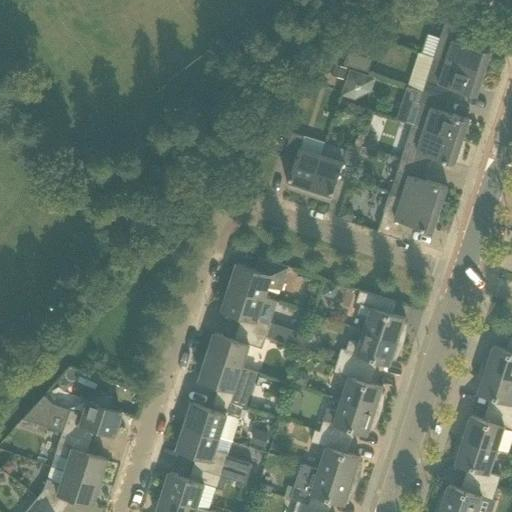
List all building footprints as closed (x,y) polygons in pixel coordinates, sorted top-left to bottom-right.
[(368,27),(370,29),(380,38),(388,30),(378,20),(376,18),(368,27)] [(447,18),(441,36),(454,40),(447,61),(485,73),(492,51),(468,43),(473,26),(447,18)] [(449,99),(453,88),(478,95),(485,73),(447,61),(435,57),(428,78),(424,91),(449,99)] [(336,64),(332,75),(345,79),(348,68),(336,64)] [(342,95),(356,99),(372,90),(376,77),(350,69),(342,95)] [(470,119),(446,111),(449,99),(424,91),(419,104),(422,104),(415,125),(425,128),(425,129),(463,141),(470,119)] [(428,167),(431,155),(456,163),(463,141),(425,129),(418,150),(406,146),(402,159),(428,167)] [(322,155),(300,148),(304,135),(292,132),(284,157),(296,161),(288,185),(310,193),(322,155)] [(347,149),(361,154),(363,147),(362,147),(350,143),(347,149)] [(332,200),(340,176),(352,180),(361,154),(347,149),(343,162),(322,155),(310,193),(332,200)] [(448,186),(424,179),(428,167),(402,159),(391,192),(441,209),(448,186)] [(378,231),(404,239),(409,223),(434,231),(441,209),(391,192),(378,231)] [(355,215),(351,208),(344,205),(340,218),(353,222),(355,215)] [(269,285),(282,289),(289,267),(261,258),(258,269),(250,266),(250,265),(248,265),(248,266),(238,263),(230,286),(265,297),(269,285)] [(335,298),(339,287),(326,283),(323,294),(335,298)] [(274,313),(262,309),(265,297),(230,286),(223,309),(233,313),(234,314),(235,313),(243,316),(239,327),(267,336),(274,313)] [(361,290),(357,302),(361,303),(358,313),(369,316),(365,330),(403,342),(405,337),(405,334),(406,329),(407,324),(404,323),(406,317),(389,312),(393,301),(398,303),(398,302),(361,290)] [(263,348),(267,336),(239,327),(235,339),(228,336),(227,335),(226,335),(226,336),(215,332),(208,356),(243,367),(250,344),(263,348)] [(294,329),(290,343),(297,346),(302,332),(294,329)] [(393,358),(395,359),(398,355),(400,351),(402,346),(403,342),(365,330),(360,343),(350,340),(347,349),(342,348),(338,360),(371,370),(374,358),(391,364),(393,358)] [(511,376),(511,338),(510,338),(511,339),(511,347),(511,351),(494,345),(492,351),(490,350),(488,354),(486,356),(485,361),(484,363),(482,367),(511,376)] [(216,397),(244,406),(247,407),(258,371),(243,367),(208,356),(200,379),(211,382),(210,383),(211,384),(212,383),(220,385),(216,397)] [(384,387),(367,382),(371,370),(338,360),(334,371),(350,376),(342,399),(381,412),(381,409),(383,405),(383,400),(384,398),(384,394),(382,393),(384,387)] [(479,380),(479,385),(481,386),(479,392),(496,397),(492,409),(511,415),(511,376),(482,367),(481,371),(480,376),(479,380)] [(306,386),(308,379),(305,372),(298,369),(294,382),(306,386)] [(103,393),(83,397),(85,404),(82,413),(69,409),(62,431),(90,440),(93,429),(113,435),(121,411),(104,406),(102,394),(103,394),(103,393)] [(45,425),(52,403),(43,394),(21,417),(38,423),(45,425)] [(244,406),(216,397),(213,408),(205,406),(205,404),(203,405),(193,402),(185,425),(233,441),(244,406)] [(276,409),(282,411),(285,400),(279,398),(276,409)] [(371,428),(373,428),(375,424),(377,420),(379,416),(381,412),(342,399),(338,411),(328,408),(320,430),(320,431),(348,440),(352,428),(369,433),(371,428)] [(470,421),(467,420),(465,424),(463,428),(461,432),(460,437),(498,449),(505,426),(511,428),(511,415),(492,409),(489,420),(472,415),(470,421)] [(194,466),(222,476),(247,484),(253,464),(228,456),(229,453),(233,441),(185,425),(178,449),(188,452),(188,453),(189,454),(190,453),(198,455),(194,466)] [(361,457),(344,451),(348,440),(320,431),(320,430),(316,429),(312,441),(327,446),(320,469),(358,481),(359,477),(360,475),(360,473),(361,468),(362,463),(359,463),(361,457)] [(266,447),(270,435),(255,430),(251,442),(266,447)] [(50,466),(63,470),(98,481),(106,458),(95,455),(96,454),(95,453),(94,454),(86,452),(90,440),(62,431),(54,454),(50,466)] [(501,475),(494,473),(491,472),(498,449),(460,437),(458,444),(457,447),(456,452),(456,455),(459,455),(457,461),(473,467),(470,478),(498,487),(501,475)] [(9,473),(16,465),(8,458),(1,467),(9,473)] [(348,497),(350,498),(353,494),(355,490),(357,486),(358,481),(320,469),(302,463),(290,498),(298,500),(326,509),(329,498),(346,503),(348,497)] [(198,506),(205,483),(218,487),(222,476),(194,466),(190,478),(182,476),(182,474),(181,474),(181,475),(170,472),(163,495),(198,506)] [(63,470),(62,473),(59,482),(46,478),(43,489),(37,496),(58,511),(60,511),(71,498),(79,501),(79,502),(80,502),(80,501),(90,505),(98,481),(63,470)] [(447,490),(445,490),(443,494),(441,498),(439,502),(437,506),(454,511),(477,511),(483,496),(494,499),(498,487),(470,478),(466,490),(449,485),(447,490)] [(195,511),(198,506),(163,495),(157,511),(195,511)] [(58,511),(37,496),(29,506),(23,511),(58,511)] [(324,511),(326,509),(298,500),(293,511),(324,511)]
